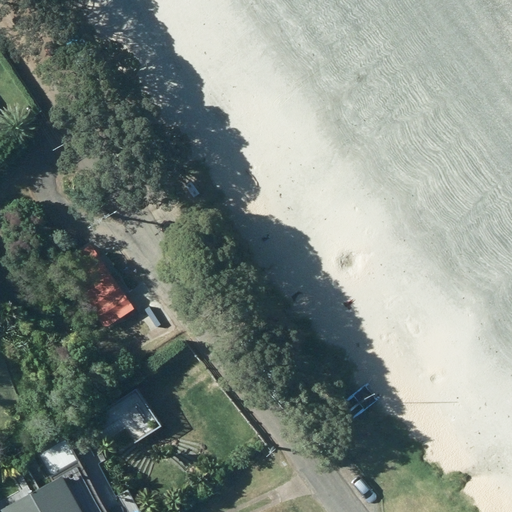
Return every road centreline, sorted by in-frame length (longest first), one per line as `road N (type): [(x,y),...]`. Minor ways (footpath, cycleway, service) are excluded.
road 1 (unclassified): [(347,511),(147,251)]
road 2 (unclassified): [(147,251),(83,228),(39,201),(34,163),(53,135),(75,126)]
road 3 (unclassified): [(75,126),(147,251)]
road 4 (residential): [(75,126),(0,18)]
